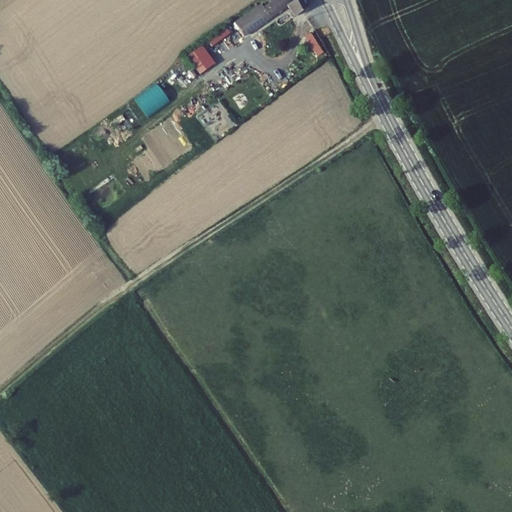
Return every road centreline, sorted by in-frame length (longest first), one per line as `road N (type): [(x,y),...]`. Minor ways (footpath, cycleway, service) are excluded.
road 1 (primary): [(384,108),(511,327)]
road 2 (primary): [(326,0),(384,108)]
